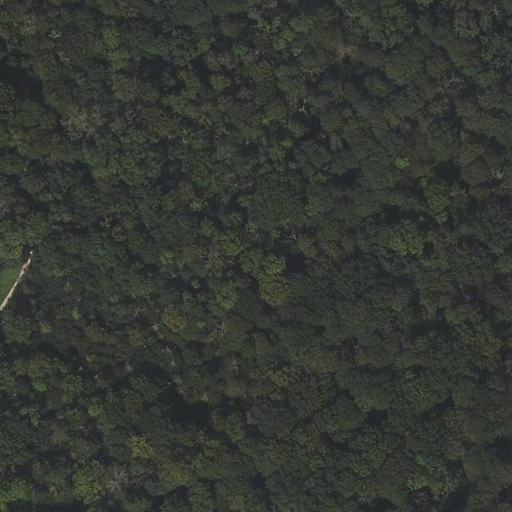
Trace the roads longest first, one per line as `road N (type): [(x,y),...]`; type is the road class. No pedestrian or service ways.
road 1 (track): [(30,93),(214,206),(511,363)]
road 2 (track): [(511,343),(418,405),(272,474),(138,506),(0,503)]
road 3 (track): [(0,63),(30,93),(32,112),(21,206),(30,269),(0,315)]
